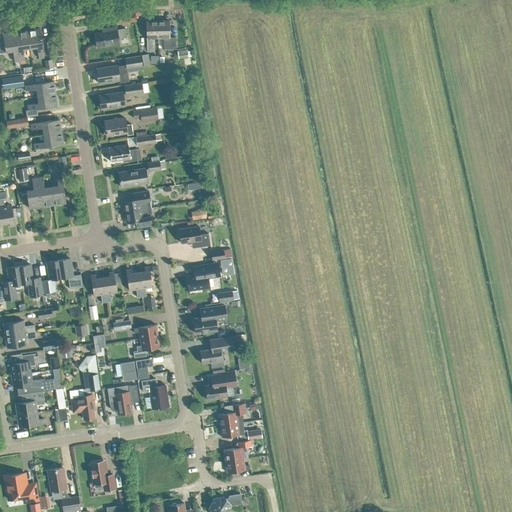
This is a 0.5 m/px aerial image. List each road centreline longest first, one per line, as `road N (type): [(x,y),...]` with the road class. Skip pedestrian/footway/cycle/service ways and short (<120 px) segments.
road 1 (unclassified): [(184,418),(162,254),(148,243),(117,248),(91,236)]
road 2 (unclassified): [(91,236),(61,0)]
road 3 (unclassified): [(8,448),(174,427),(184,418)]
road 4 (unclassified): [(274,511),(268,476),(205,485),(195,432),(184,418)]
